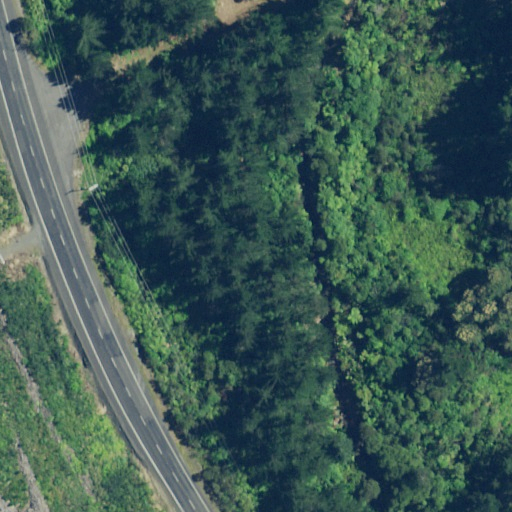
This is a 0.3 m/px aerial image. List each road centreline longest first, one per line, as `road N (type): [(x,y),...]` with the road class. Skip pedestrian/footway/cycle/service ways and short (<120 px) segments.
road 1 (primary): [(188,511),(95,328),(0,30)]
road 2 (track): [(18,101),(127,50),(201,0)]
